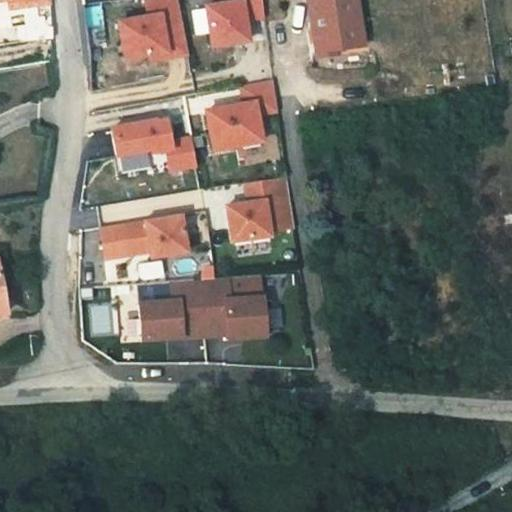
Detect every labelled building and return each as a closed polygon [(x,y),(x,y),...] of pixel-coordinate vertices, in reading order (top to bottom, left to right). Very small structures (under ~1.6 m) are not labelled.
[(177,0),(145,0),(148,16),(118,21),(125,58),(166,52),(164,43),(185,39),(177,0)] [(246,41),(243,18),(258,17),(256,0),(237,0),(237,1),(205,5),(210,45),(246,41)] [(303,0),(310,52),(354,46),(348,0),(303,0)] [(105,28),(89,31),(89,46),(108,43),(105,28)] [(164,43),(166,52),(167,57),(187,53),(185,39),(164,43)] [(265,81),(233,87),(236,107),(198,114),(205,153),(253,144),(248,116),(268,112),(265,81)] [(155,122),(111,130),(117,159),(151,153),(152,154),(166,152),(170,171),(196,166),(191,139),(169,143),(166,122),(156,123),(155,122)] [(271,178),(234,183),(237,205),(218,208),(223,244),(262,238),(261,232),(281,229),(271,178)] [(173,215),(96,228),(102,260),(122,256),(142,253),(143,260),(179,254),(173,215)] [(142,253),(122,256),(123,263),(143,260),(142,253)] [(201,280),(205,347),(227,346),(244,345),(244,350),(266,348),(263,298),(231,300),(230,278),(201,280)] [(201,280),(172,281),(173,304),(141,306),(144,351),(166,350),(165,345),(181,344),(182,349),(205,347),(201,280)] [(135,288),(136,298),(167,296),(166,287),(135,288)]
